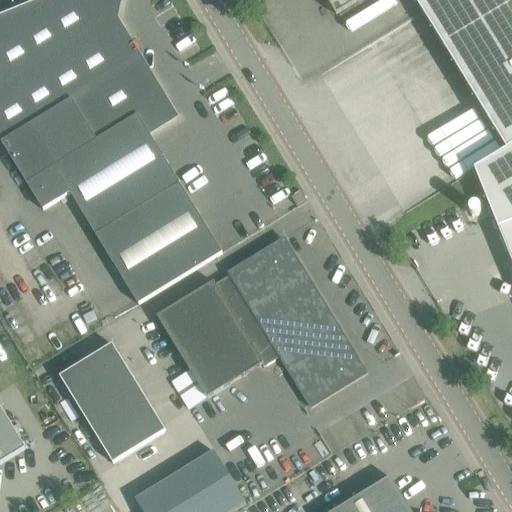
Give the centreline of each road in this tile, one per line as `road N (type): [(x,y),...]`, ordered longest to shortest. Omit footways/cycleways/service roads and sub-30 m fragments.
road 1 (unclassified): [(511,485),(208,0)]
road 2 (unknown): [(423,349),(319,423),(237,423),(111,496)]
